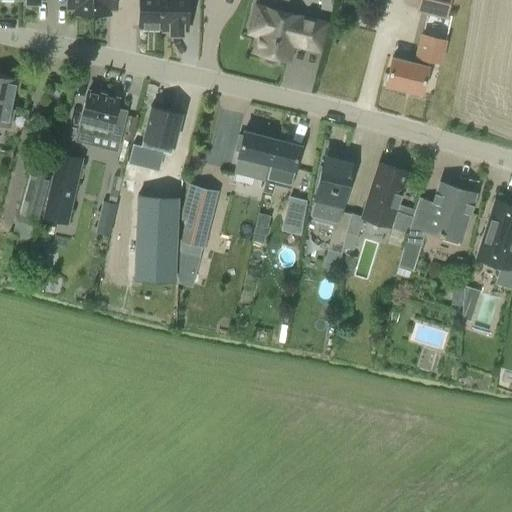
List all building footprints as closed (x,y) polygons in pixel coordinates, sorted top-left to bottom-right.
[(88,16),(88,12),(91,12),(91,0),(67,0),(67,7),(72,7),(72,12),(75,12),(75,15),(88,16)] [(91,0),(91,12),(94,13),(94,16),(107,16),(107,13),(110,13),(110,8),(115,8),(115,0),(91,0)] [(139,0),(139,27),(162,28),(161,0),(139,0)] [(161,0),(162,28),(162,30),(169,31),(169,34),(182,34),(182,31),(186,31),(186,0),(161,0)] [(419,0),(418,9),(446,16),(449,0),(419,0)] [(266,8),(256,6),(252,21),(262,23),(255,52),(262,54),(263,58),(266,62),(271,63),(276,61),(279,58),(286,60),(290,43),(318,50),(325,24),(297,16),(266,8)] [(445,40),(420,34),(415,56),(440,62),(445,40)] [(427,65),(392,57),(385,84),(420,93),(427,65)] [(16,78),(0,74),(0,124),(7,126),(16,78)] [(115,107),(117,98),(88,91),(75,141),(89,144),(92,133),(119,140),(127,111),(115,107)] [(142,138),(172,146),(173,146),(180,113),(150,106),(142,138)] [(265,177),(275,138),(243,130),(236,156),(238,157),(234,172),(264,179),(264,177),(265,177)] [(274,182),(289,186),(299,145),(275,138),(265,177),(264,177),(264,179),(261,189),(272,192),(274,182)] [(343,230),(349,213),(342,212),(347,190),(353,157),(325,150),(310,215),(333,221),(326,249),(341,253),(342,246),(343,230)] [(55,162),(42,218),(66,223),(81,158),(58,152),(56,159),(55,162)] [(55,162),(56,159),(55,158),(55,156),(47,153),(42,172),(28,168),(15,218),(10,235),(33,240),(37,223),(38,223),(42,208),(55,162)] [(350,213),(349,213),(343,230),(342,246),(353,249),(362,218),(388,226),(405,171),(379,163),(362,216),(350,212),(350,213)] [(402,247),(395,274),(409,279),(423,237),(434,241),(434,242),(440,244),(440,241),(455,246),(453,252),(454,253),(474,193),(471,192),(472,188),(459,183),(457,188),(439,182),(426,222),(412,216),(402,247)] [(140,186),(136,268),(175,270),(179,188),(140,186)] [(217,194),(191,186),(183,217),(187,218),(184,232),(201,236),(201,235),(204,236),(207,224),(209,224),(217,194)] [(305,201),(289,196),(280,230),(299,235),(305,201)] [(506,203),(496,200),(489,223),(486,222),(483,233),(485,234),(478,257),(488,260),(486,264),(500,269),(497,278),(511,282),(511,202),(507,201),(506,203)] [(398,203),(391,228),(405,232),(413,208),(398,203)] [(270,215),(258,212),(252,239),(261,241),(263,242),(270,215)] [(252,239),(250,245),(260,248),(261,241),(252,239)] [(353,270),(357,258),(345,254),(341,266),(353,270)] [(465,272),(467,258),(456,257),(454,270),(465,272)] [(469,320),(474,288),(458,285),(455,303),(458,304),(456,318),(469,320)] [(392,311),(389,320),(395,322),(397,313),(392,311)]
